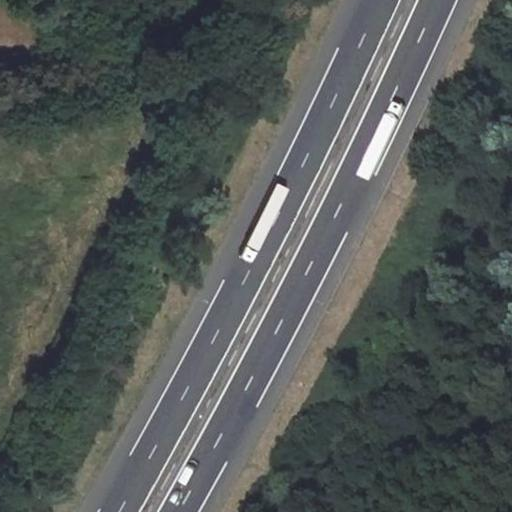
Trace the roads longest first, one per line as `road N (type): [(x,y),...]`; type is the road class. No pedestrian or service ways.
road 1 (motorway): [(378,0),(280,208),(117,511)]
road 2 (motorway): [(177,511),(331,223),(435,0)]
